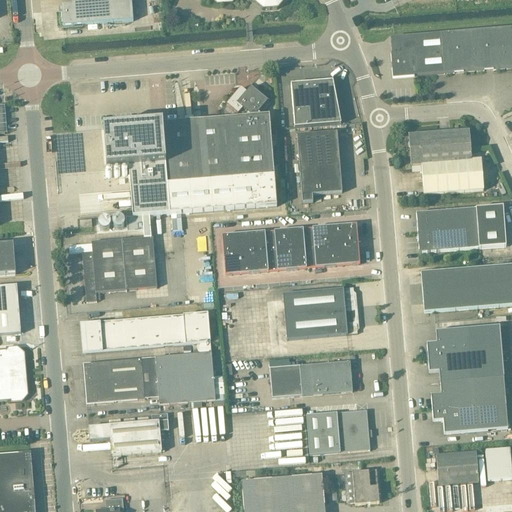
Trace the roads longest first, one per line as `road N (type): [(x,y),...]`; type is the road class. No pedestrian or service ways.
road 1 (unclassified): [(63,511),(29,77)]
road 2 (unclassified): [(410,511),(373,119)]
road 3 (unclassified): [(29,77),(315,55),(348,44)]
road 4 (unclassified): [(511,164),(483,113),(373,119)]
